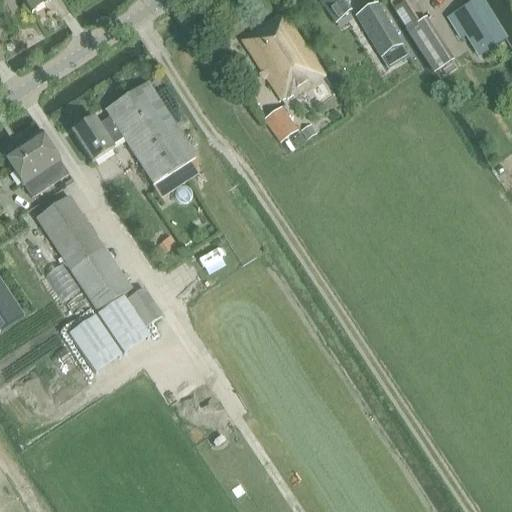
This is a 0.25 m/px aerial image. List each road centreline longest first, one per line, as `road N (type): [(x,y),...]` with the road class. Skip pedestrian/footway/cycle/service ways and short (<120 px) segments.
road 1 (track): [(469,511),(138,20)]
road 2 (unclassified): [(0,108),(169,0)]
